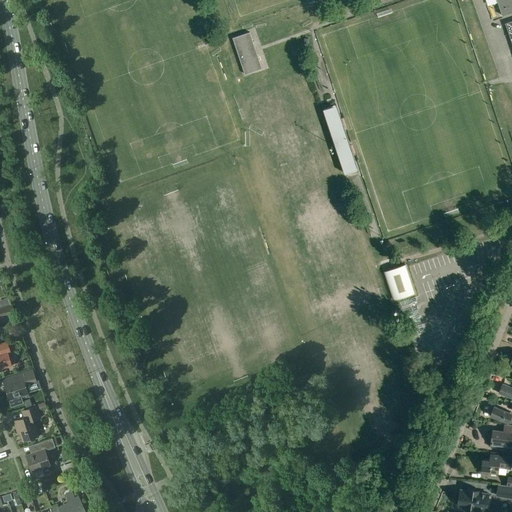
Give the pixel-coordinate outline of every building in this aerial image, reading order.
[(511,0),(497,0),(503,16),(511,12),(511,0)] [(250,32),(233,38),(245,74),(262,69),(250,32)] [(323,107),(345,172),(358,167),(336,103),(323,107)] [(393,300),(407,295),(415,293),(405,264),(384,271),(393,300)] [(12,305),(0,308),(0,316),(14,312),(12,305)] [(0,368),(11,366),(7,353),(8,353),(6,343),(0,344),(0,368)] [(21,400),(21,399),(29,396),(24,384),(27,383),(28,384),(36,381),(32,370),(11,377),(13,383),(4,386),(10,404),(21,400)] [(511,387),(502,384),(499,393),(511,398),(511,387)] [(30,398),(24,400),(26,407),(32,405),(30,398)] [(24,417),(14,421),(16,428),(18,427),(22,441),(38,435),(33,420),(39,418),(35,406),(22,411),(24,417)] [(511,413),(510,413),(511,412),(499,407),(498,408),(494,406),(490,416),(495,418),(494,418),(506,423),(507,422),(509,423),(510,423),(511,423),(511,422),(511,413)] [(493,430),(491,445),(511,447),(511,425),(511,426),(510,432),(493,430)] [(44,475),(42,468),(50,466),(44,450),(55,446),(52,438),(33,444),(35,452),(26,455),(31,472),(34,479),(44,475)] [(499,467),(505,468),(511,468),(511,462),(511,456),(492,454),(491,460),(483,459),(480,459),(479,466),(482,466),(481,472),(498,474),(499,467)] [(72,461),(67,464),(69,471),(75,468),(72,461)] [(511,486),(499,485),(497,496),(511,498),(511,486)] [(486,509),(489,509),(491,495),(488,495),(489,494),(478,492),(479,491),(469,490),(469,491),(461,490),(460,497),(458,499),(458,502),(459,504),(458,506),(466,507),(466,508),(466,510),(467,511),(474,511),(475,511),(475,509),(476,509),(476,508),(486,510),(486,509)] [(58,505),(51,508),(52,511),(84,511),(83,510),(85,509),(78,495),(74,497),(72,493),(67,494),(67,493),(67,503),(58,508),(57,506),(58,505)]
